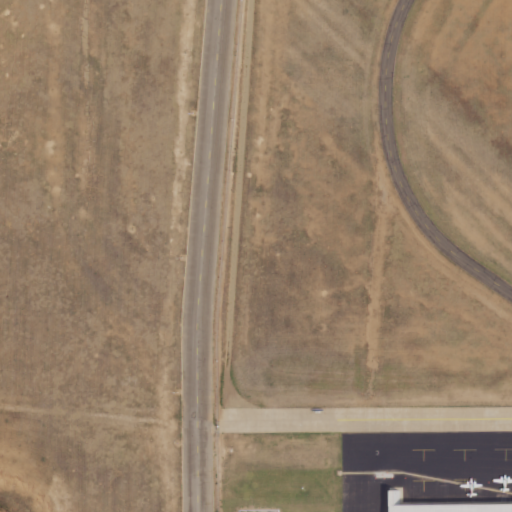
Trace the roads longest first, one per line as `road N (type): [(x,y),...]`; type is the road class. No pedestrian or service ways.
road 1 (residential): [(195,511),(195,312),(218,0)]
road 2 (track): [(195,423),(74,418),(0,404)]
